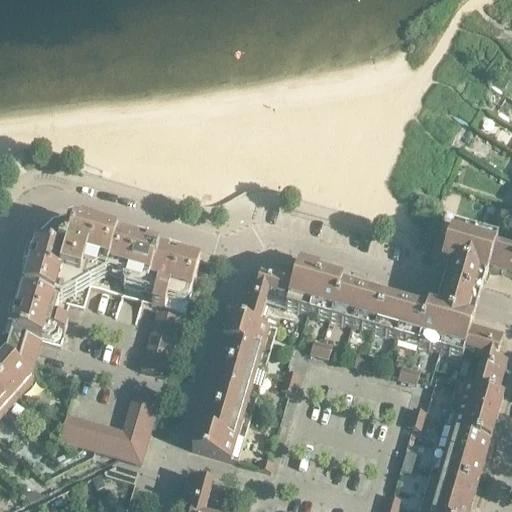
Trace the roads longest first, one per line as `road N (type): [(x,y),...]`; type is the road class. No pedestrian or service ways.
road 1 (residential): [(511,308),(260,235),(207,242),(45,194),(21,202),(0,246)]
road 2 (residential): [(387,452),(401,397),(316,370),(299,427)]
